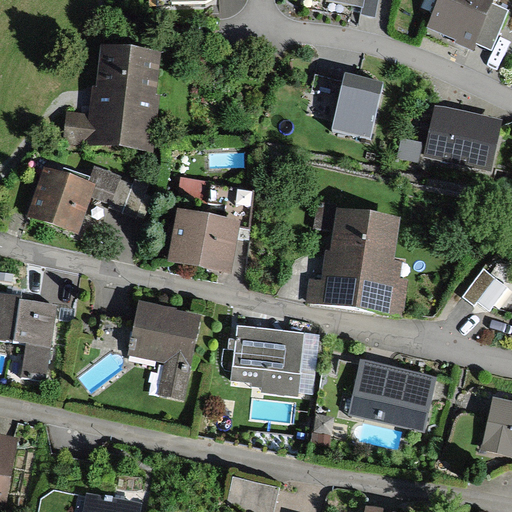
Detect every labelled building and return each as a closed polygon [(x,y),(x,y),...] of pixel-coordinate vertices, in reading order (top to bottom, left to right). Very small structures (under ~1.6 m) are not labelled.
[(306,0),(376,14),(378,0),(306,0)] [(493,0),(439,0),(425,31),(471,52),(473,46),(491,54),(508,17),(490,9),(493,0)] [(66,141),(154,151),(160,95),(156,95),(160,52),(97,46),(90,113),(69,111),(66,141)] [(370,146),(383,86),(339,77),(337,86),(311,80),(305,110),(329,115),(325,136),(370,146)] [(501,129),(439,115),(430,156),(492,170),(501,129)] [(403,162),(424,164),(426,143),(406,140),(403,162)] [(43,176),(29,220),(73,235),(86,196),(107,203),(114,183),(82,173),(77,188),(43,176)] [(182,183),(168,262),(225,272),(239,193),(182,183)] [(394,223),(335,215),(323,304),(382,312),(394,223)] [(459,300),(468,307),(488,281),(480,275),(459,300)] [(19,376),(42,379),(51,310),(0,303),(0,341),(23,345),(19,376)] [(180,397),(196,320),(139,309),(130,354),(166,361),(160,393),(180,397)] [(314,339),(234,330),(228,380),(308,389),(314,339)] [(358,369),(349,413),(418,429),(428,385),(358,369)] [(484,445),(511,452),(511,410),(494,406),(484,445)] [(0,445),(0,500),(9,447),(0,445)] [(261,511),(269,511),(274,491),(230,481),(225,504),(261,511)] [(86,501),(83,511),(130,511),(131,511),(86,501)]
